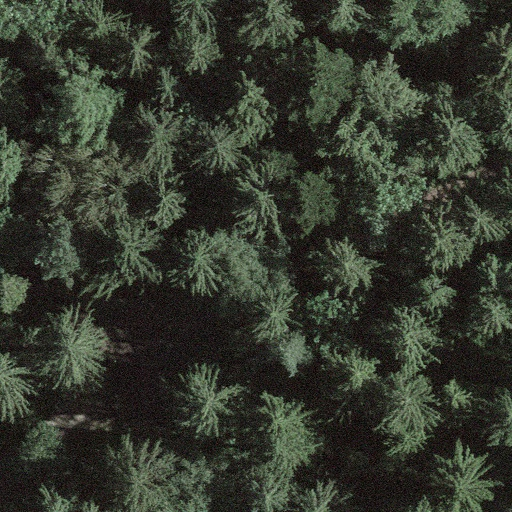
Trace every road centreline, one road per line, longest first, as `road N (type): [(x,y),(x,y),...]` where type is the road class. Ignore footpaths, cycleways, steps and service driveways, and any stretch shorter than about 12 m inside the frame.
road 1 (track): [(0,476),(124,365),(237,284),(511,163)]
road 2 (track): [(0,228),(124,365),(229,511)]
